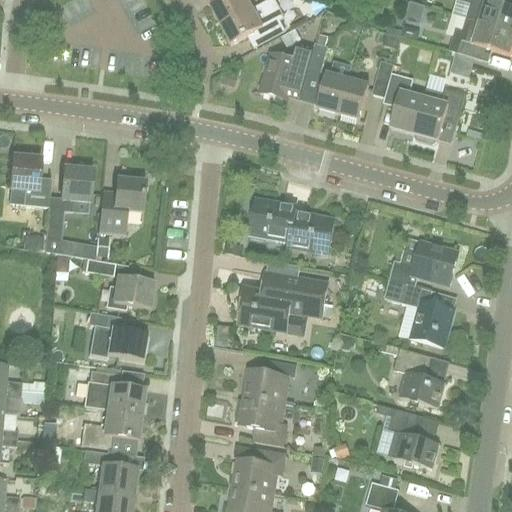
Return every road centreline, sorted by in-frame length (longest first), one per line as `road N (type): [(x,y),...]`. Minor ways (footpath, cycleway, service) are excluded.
road 1 (residential): [(180,511),(214,134)]
road 2 (residential): [(214,134),(481,207),(509,200)]
road 3 (residential): [(476,511),(511,272)]
road 4 (residential): [(11,100),(214,134)]
